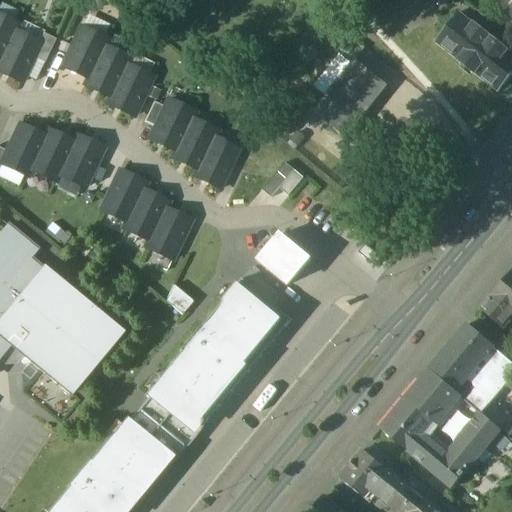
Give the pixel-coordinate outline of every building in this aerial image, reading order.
[(490,37),(474,25),(475,24),(473,23),(473,24),(460,13),(435,44),(458,62),(459,63),(474,75),(475,76),(498,94),(511,75),(511,54),(509,52),(508,51),(492,39),(492,38),(491,37),(490,37)] [(0,17),(0,61),(14,32),(15,32),(18,26),(0,17)] [(108,41),(81,28),(62,68),(87,80),(88,80),(104,47),(105,48),(108,41)] [(15,32),(14,32),(0,61),(0,73),(21,84),(33,59),(40,44),(39,44),(15,32)] [(44,35),(39,44),(40,44),(33,59),(44,64),(55,40),(44,35)] [(105,48),(104,47),(88,80),(87,80),(84,86),(110,99),(126,66),(127,66),(130,59),(105,48)] [(388,87),(357,62),(315,113),(346,138),(388,87)] [(127,66),(126,66),(110,99),(107,105),(134,118),(152,78),(127,66)] [(195,114),(168,101),(165,108),(155,128),(149,140),(175,153),(191,120),(192,120),(195,114)] [(165,108),(154,103),(144,123),(155,128),(165,108)] [(191,120),(175,153),(172,159),(197,171),(198,172),(213,138),(214,139),(217,132),(192,120),(191,120)] [(45,137),(20,126),(7,153),(1,165),(2,166),(28,178),(31,172),(30,171),(46,138),(45,137)] [(73,143),(48,131),(45,137),(46,138),(30,171),(31,172),(56,183),(59,177),(58,177),(74,143),(73,143)] [(103,149),(76,137),(73,143),(74,143),(58,177),(59,177),(84,189),(103,149)] [(214,139),(213,138),(198,172),(197,171),(194,178),(221,190),(239,151),(214,139)] [(280,190),(296,172),(287,164),(263,191),(272,199),(280,190)] [(146,185),(119,172),(100,212),(126,224),(142,191),(143,191),(146,185)] [(296,172),(280,190),(289,198),(305,180),(296,172)] [(142,191),(126,224),(123,230),(148,242),(149,243),(164,209),(165,210),(168,203),(143,191),(142,191)] [(165,210),(164,209),(149,243),(148,242),(145,249),(172,261),(191,222),(165,210)] [(120,334),(29,259),(36,250),(8,227),(0,236),(0,356),(9,346),(21,356),(21,357),(69,396),(120,334)] [(310,260),(281,236),(259,262),(288,286),(310,260)] [(511,270),(491,295),(508,311),(511,314),(511,270)] [(201,330),(200,330),(181,352),(182,353),(146,397),(189,433),(281,322),(238,286),(201,330)] [(193,303),(173,287),(165,303),(182,316),(193,303)] [(508,311),(491,295),(480,307),(504,329),(511,319),(511,318),(506,313),(508,311)] [(467,325),(429,371),(457,394),(477,369),(492,350),(494,347),(467,325)] [(21,356),(9,346),(0,356),(0,359),(5,365),(15,364),(21,357),(21,356)] [(511,373),(511,367),(492,350),(477,369),(492,381),(478,398),(487,404),(511,373)] [(492,381),(477,369),(457,394),(462,399),(471,407),(478,398),(492,381)] [(418,384),(451,412),(462,399),(457,394),(429,371),(418,384)] [(451,412),(418,384),(405,399),(420,412),(438,427),(451,412)] [(405,399),(381,431),(427,468),(440,452),(427,441),(438,427),(420,412),(405,399)] [(484,416),(463,442),(480,456),(484,452),(502,432),(484,416)] [(125,422),(89,466),(88,465),(69,488),(70,489),(50,511),(123,511),(169,458),(139,433),(125,422)] [(502,432),(484,452),(493,459),(510,439),(502,432)] [(480,456),(463,442),(449,459),(466,474),(480,456)] [(390,474),(364,452),(341,480),(367,501),(377,490),(390,474)] [(449,459),(440,452),(427,468),(452,489),(466,474),(449,459)] [(436,511),(390,474),(377,490),(402,511),(436,511)] [(344,511),(326,496),(312,511),(344,511)]
